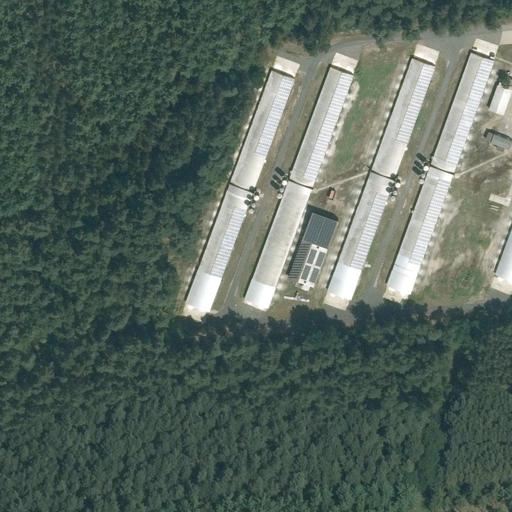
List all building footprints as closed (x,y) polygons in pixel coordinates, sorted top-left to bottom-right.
[(472,53),(385,289),(408,298),(495,61),(472,53)] [(413,56),(326,292),(349,301),(436,65),(413,56)] [(330,66),(243,302),(266,311),(353,74),(330,66)] [(271,69),(184,305),(207,313),(294,77),(271,69)] [(511,89),(498,85),(489,108),(502,113),(511,89)] [(511,138),(494,131),(490,140),(508,147),(511,138)] [(338,219),(313,210),(288,278),(313,287),(338,219)] [(511,230),(494,279),(511,285),(511,230)]
